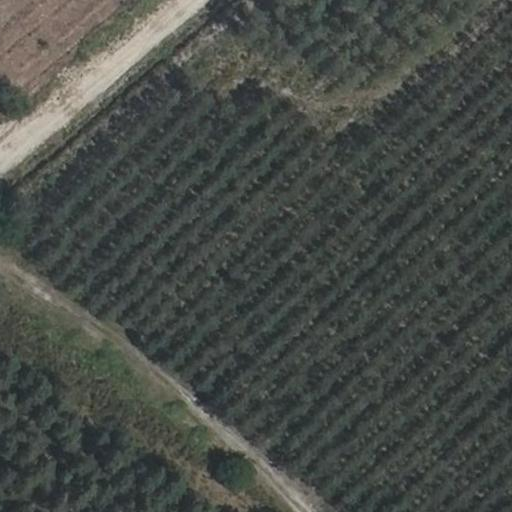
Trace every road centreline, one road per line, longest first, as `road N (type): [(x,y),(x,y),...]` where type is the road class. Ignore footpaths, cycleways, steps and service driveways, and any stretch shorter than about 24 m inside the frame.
road 1 (track): [(0,238),(336,511)]
road 2 (track): [(200,0),(0,169)]
